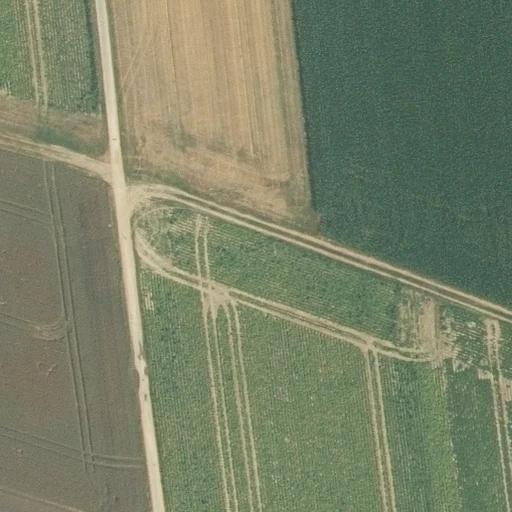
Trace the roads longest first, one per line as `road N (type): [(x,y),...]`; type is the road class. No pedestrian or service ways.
road 1 (track): [(511,322),(115,172)]
road 2 (track): [(160,511),(115,172)]
road 3 (track): [(115,172),(99,0)]
